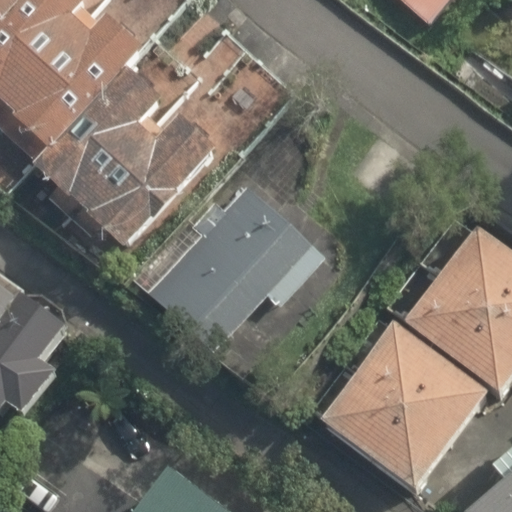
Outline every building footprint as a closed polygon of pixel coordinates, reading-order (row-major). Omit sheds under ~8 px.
[(0,0),(0,105),(11,116),(9,119),(48,154),(33,169),(66,202),(69,199),(86,215),(84,218),(122,253),(177,199),(173,195),(216,151),(178,118),(164,135),(148,119),(162,103),(126,70),(142,52),(105,19),(98,26),(79,8),(85,0),(0,0)] [(397,0),(427,26),(450,0),(397,0)] [(324,261),(249,190),(152,296),(215,354),(267,299),(280,310),(324,261)] [(511,379),(511,261),(472,232),(401,325),(498,398),(511,379)] [(0,415),(4,410),(21,423),(55,379),(39,369),(66,332),(17,298),(13,304),(0,293),(0,415)] [(484,402),(387,329),(316,422),(413,495),(484,402)] [(511,492),(487,511),(511,511),(511,460),(497,473),(511,492)] [(215,511),(176,482),(153,511),(215,511)]
